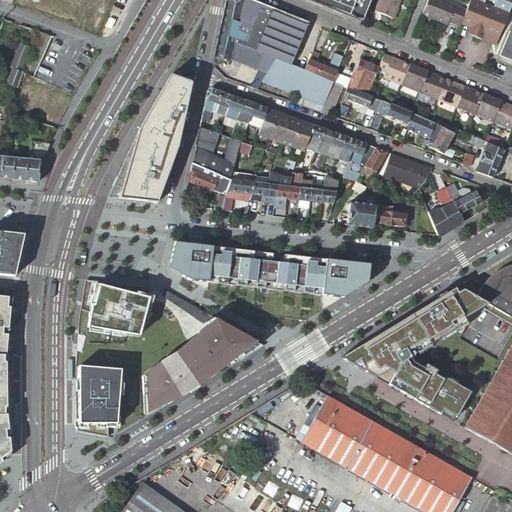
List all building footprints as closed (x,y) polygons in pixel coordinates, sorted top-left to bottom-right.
[(224,0),(211,65),(216,67),(225,64),(226,61),(231,62),(235,43),(243,45),(239,55),(241,56),(241,59),(246,61),(248,59),(267,68),(273,59),(290,66),(307,24),(247,0),(224,0)] [(306,0),(359,22),(367,0),(306,0)] [(373,0),(369,10),(388,17),(392,8),(390,7),(393,0),(373,0)] [(435,0),(422,0),(417,15),(442,25),(443,22),(455,27),(456,24),(462,11),(435,0)] [(481,0),(466,0),(465,2),(502,17),(508,2),(502,0),(493,0),(490,8),(480,3),(481,0)] [(465,2),(462,11),(456,24),(466,27),(462,35),(476,41),(477,38),(484,41),(483,44),(490,47),(502,17),(465,2)] [(31,42),(35,30),(28,28),(24,39),(31,42)] [(50,36),(35,30),(31,42),(35,43),(22,71),(22,72),(32,76),(33,77),(50,36)] [(511,45),(511,34),(505,31),(501,41),(511,45)] [(511,45),(501,41),(491,65),(511,74),(511,45)] [(22,72),(22,71),(20,70),(29,46),(19,43),(10,66),(12,67),(0,98),(9,101),(10,97),(12,91),(14,86),(16,87),(16,85),(19,80),(22,72)] [(310,52),(307,61),(314,63),(318,55),(310,52)] [(303,72),(331,83),(341,57),(333,54),(327,68),(314,63),(307,61),(303,72)] [(380,79),(398,87),(407,66),(381,56),(377,68),(375,71),(382,74),(380,79)] [(273,59),(267,68),(260,82),(301,98),(298,106),(319,114),(331,83),(303,72),(290,66),(273,59)] [(358,61),(347,88),(366,96),(375,71),(377,68),(358,61)] [(407,66),(398,87),(417,94),(426,73),(407,66)] [(444,81),(426,73),(417,94),(435,102),(444,81)] [(139,124),(105,197),(162,204),(166,187),(189,83),(169,76),(139,124)] [(444,81),(435,102),(453,109),(462,88),(444,81)] [(319,114),(329,117),(341,87),(331,83),(319,114)] [(346,88),(335,115),(343,118),(349,102),(374,112),(379,101),(366,96),(347,88),(346,88)] [(462,88),(453,109),(471,116),(480,95),(462,88)] [(217,135),(221,123),(218,121),(217,125),(208,122),(212,104),(218,106),(216,113),(224,116),(230,97),(209,89),(205,92),(197,128),(217,135)] [(480,95),(471,116),(490,124),(499,102),(480,94),(480,95)] [(242,101),(230,97),(224,116),(235,120),(242,101)] [(253,105),(242,101),(235,120),(241,122),(244,115),(248,116),(253,105)] [(408,113),(379,101),(374,112),(372,117),(379,120),(381,116),(404,125),(408,113)] [(511,122),(511,106),(499,102),(490,124),(508,131),(511,122)] [(265,109),(253,105),(248,116),(253,118),(250,126),(257,129),(260,121),(261,121),(265,109)] [(404,131),(425,140),(432,123),(410,114),(404,131)] [(366,131),(374,133),(379,120),(372,117),(366,131)] [(431,135),(447,145),(453,135),(437,125),(431,135)] [(323,130),(311,126),(307,138),(318,142),(323,130)] [(197,128),(193,148),(210,156),(217,135),(197,128)] [(333,134),(323,130),(318,142),(329,146),(333,134)] [(242,133),(240,139),(247,142),(249,136),(242,133)] [(344,138),(333,134),(329,146),(339,149),(344,138)] [(431,135),(425,145),(441,155),(447,145),(431,135)] [(480,141),(468,136),(466,140),(469,142),(468,145),(477,149),(480,141)] [(354,142),(344,138),(339,149),(350,153),(354,142)] [(18,156),(27,157),(29,140),(20,139),(18,156)] [(38,158),(41,159),(47,141),(29,139),(29,140),(27,157),(38,158)] [(226,179),(228,180),(238,142),(229,139),(223,162),(210,156),(193,148),(190,162),(206,170),(226,179)] [(374,149),(354,142),(350,153),(348,159),(365,165),(374,149)] [(249,146),(240,143),(236,152),(246,156),(249,146)] [(501,151),(484,144),(480,155),(482,155),(478,164),(477,164),(473,173),(490,179),(501,151)] [(374,149),(365,165),(375,168),(385,153),(374,149)] [(416,164),(389,154),(379,177),(397,183),(398,180),(406,182),(409,177),(416,164)] [(4,155),(2,155),(0,172),(0,176),(6,177),(11,178),(14,156),(4,155)] [(460,165),(468,168),(471,158),(463,155),(460,165)] [(18,179),(25,180),(27,157),(18,156),(14,156),(11,178),(18,179)] [(37,168),(38,158),(27,157),(25,180),(37,181),(38,168),(37,168)] [(293,161),(290,170),(291,170),(296,172),(297,168),(304,170),(306,165),(293,161)] [(203,176),(206,170),(190,162),(188,170),(190,171),(187,182),(211,192),(215,182),(203,176)] [(406,182),(418,187),(422,183),(429,168),(416,164),(409,177),(406,182)] [(226,179),(206,170),(203,176),(215,182),(211,192),(219,195),(216,202),(221,204),(228,185),(224,183),(226,179)] [(341,178),(353,183),(358,176),(343,171),(341,178)] [(272,208),(273,197),(279,176),(268,173),(264,185),(260,196),(259,202),(259,207),(272,208)] [(290,178),(287,199),(298,200),(300,181),(301,176),(290,173),(290,178)] [(279,176),(273,197),(285,199),(286,199),(287,199),(290,178),(279,176)] [(323,186),(320,203),(331,204),(334,193),(335,182),(324,177),(323,186)] [(221,204),(218,212),(228,213),(232,200),(235,200),(240,181),(229,181),(228,185),(221,204)] [(240,181),(235,200),(247,201),(249,194),(253,183),(240,181)] [(300,181),(298,200),(308,201),(310,185),(311,182),(300,181)] [(260,196),(264,185),(253,183),(249,194),(260,196)] [(310,185),(308,201),(320,203),(323,186),(310,185)] [(438,236),(461,222),(457,214),(456,215),(446,196),(442,189),(434,195),(440,208),(427,215),(436,236),(438,236)] [(455,191),(446,196),(456,215),(457,214),(479,203),(473,190),(459,198),(455,191)] [(285,199),(273,197),(272,208),(284,209),(285,199)] [(212,211),(218,212),(221,204),(216,202),(212,211)] [(339,225),(370,229),(371,222),(373,207),(347,204),(345,215),(341,214),(340,216),(339,225)] [(390,208),(373,207),(371,222),(378,223),(378,225),(402,228),(403,217),(389,214),(390,208)] [(22,235),(0,232),(0,275),(12,277),(22,235)] [(94,254),(136,256),(137,240),(94,238),(94,254)] [(210,247),(172,242),(167,268),(187,280),(206,282),(207,276),(216,277),(215,283),(225,284),(226,279),(235,280),(234,285),(244,287),(244,281),(254,282),(253,288),(263,289),(263,283),(283,285),(282,291),(292,292),(293,286),(302,287),(301,293),(311,294),(311,289),(320,290),(320,295),(340,298),(365,283),(367,265),(323,260),(323,263),(304,261),(304,263),(299,263),(286,261),(281,261),(270,259),(265,259),(251,257),(246,257),(233,255),(228,255),(228,253),(210,250),(210,247)] [(270,254),(210,247),(210,250),(228,253),(228,255),(233,255),(233,253),(246,254),(246,257),(251,257),(251,255),(265,257),(265,259),(270,259),(270,254)] [(323,263),(323,260),(282,255),(281,261),(286,261),(286,259),(300,261),(299,263),(304,263),(304,261),(323,263)] [(474,298),(511,320),(511,264),(511,265),(506,266),(501,268),(499,269),(496,271),(492,274),(489,276),(487,279),(483,284),(480,288),(474,298)] [(149,288),(83,280),(77,321),(73,383),(74,417),(76,431),(111,438),(114,422),(120,401),(131,360),(137,335),(147,298),(149,288)] [(263,283),(263,289),(282,291),(283,285),(263,283)] [(450,425),(468,396),(433,375),(434,373),(423,367),(421,371),(410,365),(407,359),(463,324),(461,320),(479,309),(484,306),(454,288),(438,297),(339,358),(450,425)] [(210,316),(162,289),(159,296),(203,321),(210,316)] [(0,461),(9,455),(6,421),(4,421),(3,415),(5,415),(4,356),(2,356),(3,348),(4,348),(5,344),(9,298),(0,297),(0,461)] [(461,320),(463,324),(484,311),(479,309),(461,320)] [(201,326),(212,320),(210,316),(199,323),(200,325),(189,332),(191,335),(202,328),(201,326)] [(168,349),(160,353),(136,366),(145,412),(178,397),(214,375),(213,373),(226,363),(228,367),(262,346),(214,318),(212,320),(201,326),(202,328),(191,335),(168,349)] [(511,343),(464,428),(511,455),(511,343)] [(145,412),(136,366),(132,367),(142,414),(145,412)] [(324,396),(297,445),(415,511),(444,511),(465,477),(324,396)] [(178,511),(140,484),(120,511),(178,511)]
